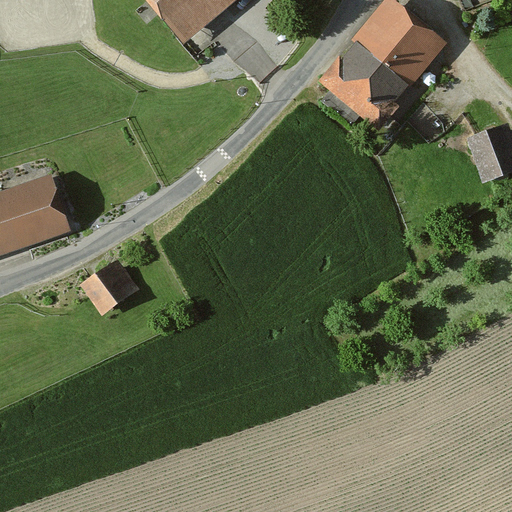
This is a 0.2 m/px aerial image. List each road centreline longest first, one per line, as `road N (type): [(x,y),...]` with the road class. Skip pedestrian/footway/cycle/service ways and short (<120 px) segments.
road 1 (unclassified): [(0,289),(83,253),(179,192),(300,77),(353,0)]
road 2 (track): [(511,119),(436,0)]
